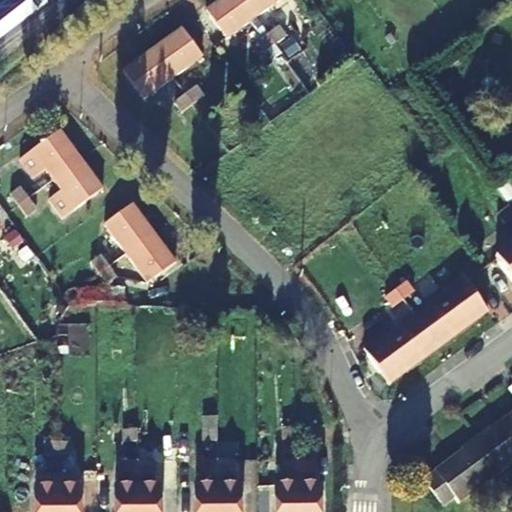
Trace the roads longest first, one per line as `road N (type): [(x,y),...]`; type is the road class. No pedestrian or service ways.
road 1 (residential): [(365,447),(346,386),(303,309),(63,74)]
road 2 (residential): [(365,447),(511,341)]
road 3 (residential): [(63,74),(161,0)]
